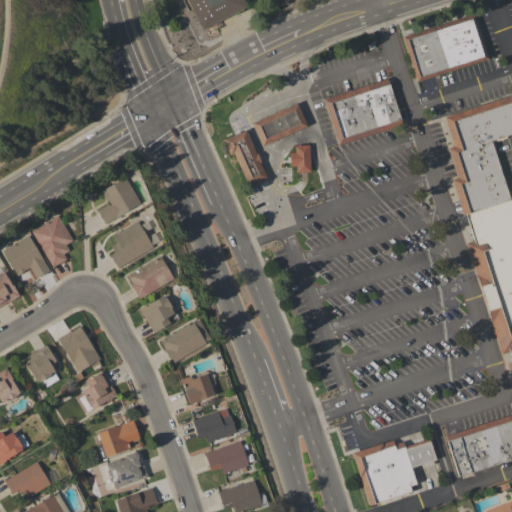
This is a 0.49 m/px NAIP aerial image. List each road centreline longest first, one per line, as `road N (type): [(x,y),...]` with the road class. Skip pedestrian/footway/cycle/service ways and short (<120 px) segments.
road 1 (secondary): [(334,511),(229,223)]
road 2 (secondary): [(150,113),(253,361)]
road 3 (residential): [(188,511),(143,380),(108,313),(88,296)]
road 4 (secondary): [(150,113),(301,35)]
road 5 (secondary): [(229,223),(174,99)]
